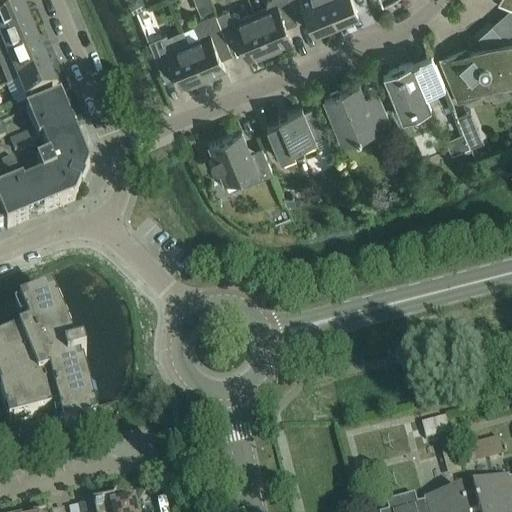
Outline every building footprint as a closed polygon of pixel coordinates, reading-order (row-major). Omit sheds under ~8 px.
[(268,6),(254,12),(269,49),(292,40),(282,18),(293,14),(291,7),(287,0),(266,0),(266,2),(268,6)] [(287,0),(291,7),(302,2),(314,31),(336,22),(326,0),(287,0)] [(326,0),(336,22),(358,13),(352,0),(326,0)] [(228,8),(215,13),(227,41),(238,36),(247,58),(269,49),(254,12),(240,18),(238,14),(234,12),(230,14),(228,8)] [(0,18),(0,42),(32,29),(23,9),(0,18)] [(199,35),(188,40),(203,77),(225,68),(217,47),(228,43),(227,41),(215,13),(215,11),(193,20),(199,35)] [(473,49),(467,51),(466,48),(442,58),(459,99),(483,89),(481,86),(489,83),(496,81),(503,80),(511,79),(511,42),(503,43),(498,43),(504,38),(491,23),(477,36),(485,46),(479,47),(473,49)] [(0,42),(0,65),(40,49),(32,29),(0,42)] [(161,34),(148,39),(161,70),(172,66),(181,86),(203,77),(188,40),(167,49),(161,34)] [(0,65),(0,68),(7,86),(48,69),(40,49),(0,65)] [(412,60),(383,72),(397,105),(401,116),(431,104),(427,93),(445,85),(431,52),(412,60)] [(8,86),(6,87),(14,107),(57,89),(48,69),(7,86),(8,86)] [(324,96),(331,115),(342,141),(356,135),(356,137),(361,135),(360,133),(390,121),(380,97),(367,102),(359,82),(324,96)] [(11,187),(0,191),(0,213),(5,226),(7,229),(29,220),(27,215),(42,208),(44,214),(75,201),(81,188),(77,186),(80,179),(84,180),(89,167),(76,136),(71,138),(65,123),(70,121),(61,99),(26,113),(34,132),(10,142),(14,153),(42,142),(49,159),(37,165),(42,178),(24,186),(13,158),(1,163),(11,187)] [(266,126),(274,144),(280,158),(303,148),(301,144),(326,133),(315,106),(303,110),(302,106),(287,112),(289,116),(266,126)] [(463,130),(445,138),(451,154),(470,146),(463,130)] [(224,181),(236,176),(236,177),(237,179),(238,180),(239,181),(241,182),(242,183),(244,183),(246,183),(248,183),(250,181),(273,172),(262,145),(249,150),(241,131),(209,144),(214,156),(212,157),(210,162),(212,167),(217,169),(219,168),(224,181)] [(0,390),(2,399),(5,410),(10,409),(13,422),(51,412),(51,411),(58,409),(64,432),(93,425),(89,411),(94,410),(83,368),(81,369),(80,364),(86,363),(83,353),(73,355),(71,347),(73,346),(51,293),(19,306),(27,324),(0,334),(0,383),(2,389),(0,390)] [(474,496),(468,497),(472,511),(511,511),(511,480),(509,481),(509,479),(472,488),(474,496)] [(472,511),(468,497),(463,499),(461,491),(424,500),(424,503),(417,505),(414,495),(386,503),(388,511),(472,511)] [(128,511),(132,507),(115,496),(112,501),(93,505),(92,504),(78,507),(79,511),(128,511)]
